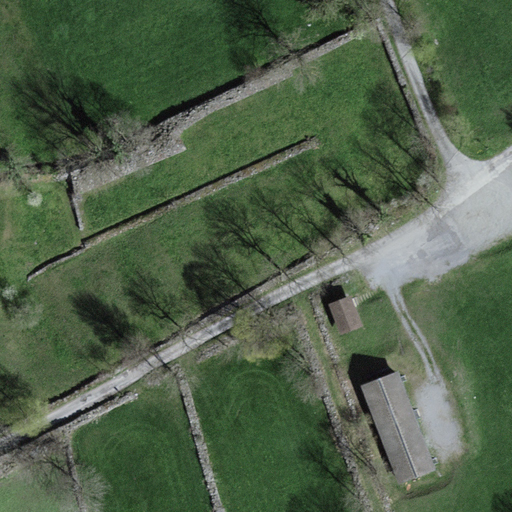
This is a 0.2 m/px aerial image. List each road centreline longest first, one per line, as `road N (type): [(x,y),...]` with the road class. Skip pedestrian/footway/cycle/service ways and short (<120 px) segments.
road 1 (unclassified): [(0,441),(459,192)]
road 2 (track): [(379,242),(401,311),(431,366),(445,441)]
road 3 (unclassified): [(459,192),(384,0)]
